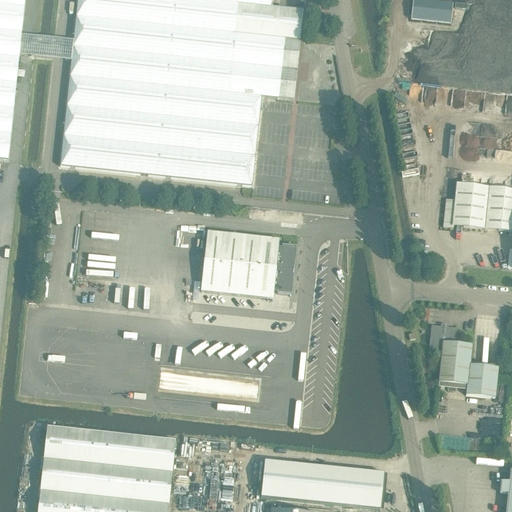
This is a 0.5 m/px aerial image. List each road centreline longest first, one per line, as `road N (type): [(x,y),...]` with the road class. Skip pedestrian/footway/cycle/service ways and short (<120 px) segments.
road 1 (unknown): [(455,295),(432,215),(442,124),(460,113),(511,119)]
road 2 (unclassified): [(384,287),(341,45)]
road 3 (unclassified): [(423,511),(384,287)]
road 4 (unclassified): [(511,301),(384,287)]
